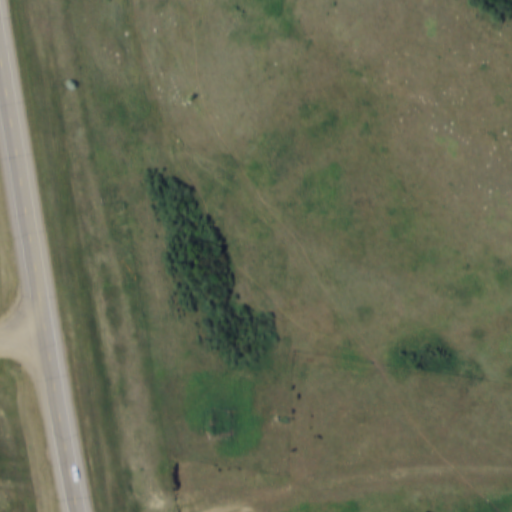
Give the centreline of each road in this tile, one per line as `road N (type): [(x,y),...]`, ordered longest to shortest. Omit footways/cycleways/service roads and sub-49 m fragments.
road 1 (track): [(511,473),(322,488),(215,511)]
road 2 (primary): [(46,331),(0,56)]
road 3 (primary): [(46,331),(79,511)]
